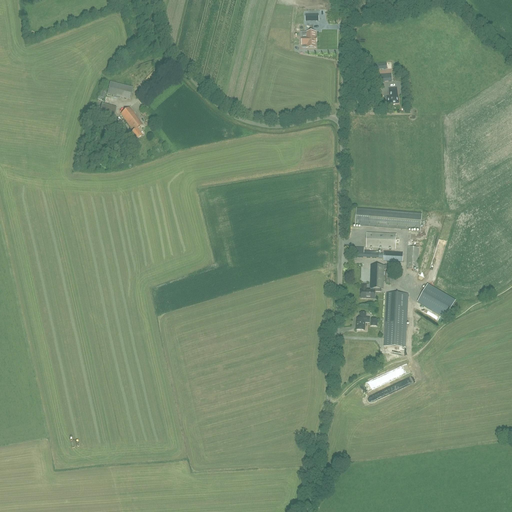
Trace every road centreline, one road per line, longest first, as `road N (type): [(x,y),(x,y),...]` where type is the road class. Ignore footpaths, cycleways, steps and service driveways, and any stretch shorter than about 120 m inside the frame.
road 1 (unclassified): [(306,511),(337,349),(342,114)]
road 2 (unclassified): [(342,114),(266,126),(221,109),(168,54),(151,0)]
